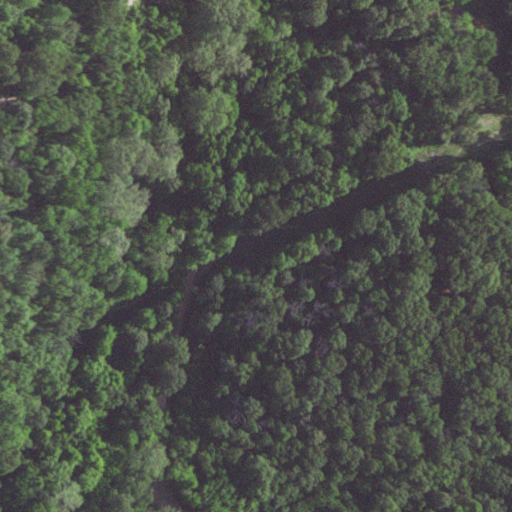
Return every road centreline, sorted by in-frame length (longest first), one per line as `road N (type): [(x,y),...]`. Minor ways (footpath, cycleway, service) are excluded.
road 1 (residential): [(189,291),(424,12),(452,5),(471,17),(511,94)]
road 2 (residential): [(148,481),(174,336),(222,190),(237,68),(260,0)]
road 3 (residential): [(0,98),(44,90),(85,49),(117,0)]
